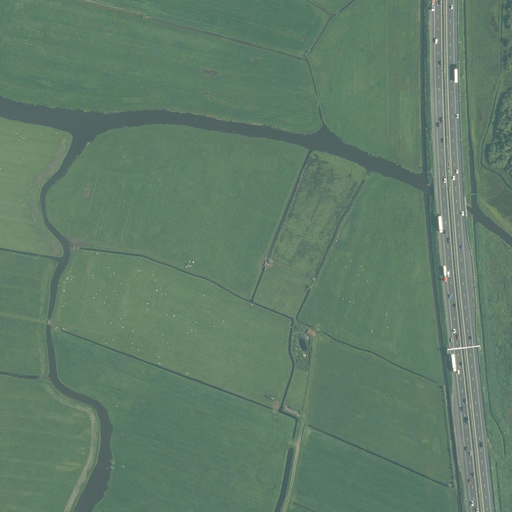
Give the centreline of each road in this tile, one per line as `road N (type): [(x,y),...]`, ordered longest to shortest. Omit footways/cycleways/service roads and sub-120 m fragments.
road 1 (motorway): [(436,0),(440,168),(473,511)]
road 2 (motorway): [(488,511),(459,228),(451,0)]
road 3 (track): [(55,324),(55,333),(273,413),(285,370)]
road 4 (track): [(323,58),(90,0)]
road 5 (track): [(259,263),(324,287),(297,446)]
